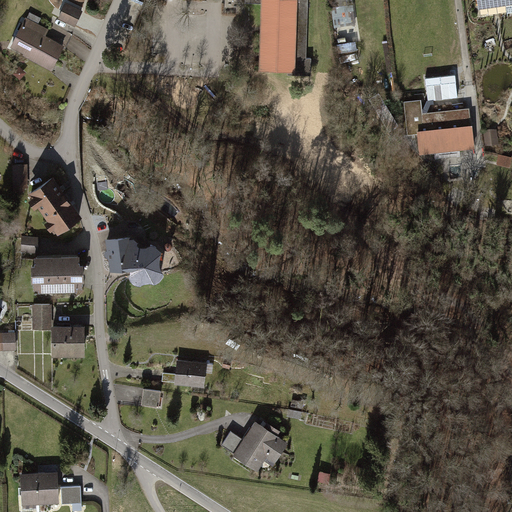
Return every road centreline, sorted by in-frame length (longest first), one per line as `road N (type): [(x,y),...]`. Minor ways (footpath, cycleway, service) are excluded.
road 1 (residential): [(71,157),(98,265),(113,434)]
road 2 (residential): [(121,0),(75,102),(71,157)]
road 3 (tertiary): [(113,434),(0,370)]
